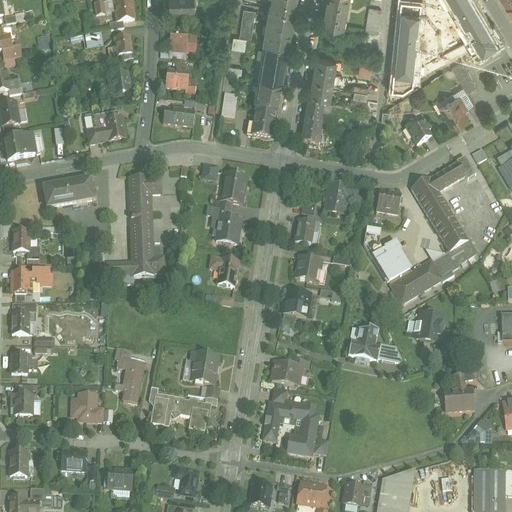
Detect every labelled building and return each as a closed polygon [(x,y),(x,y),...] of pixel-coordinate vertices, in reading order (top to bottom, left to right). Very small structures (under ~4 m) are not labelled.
[(131,0),(129,0),(113,3),(103,4),(105,16),(115,15),(117,24),(117,25),(123,24),(134,22),(131,0)] [(193,0),(169,0),(169,10),(171,10),(172,15),(179,15),(179,10),(194,10),(193,0)] [(295,0),(274,0),(273,8),(270,7),(294,12),(295,0)] [(326,0),(322,23),(342,27),(346,0),(326,0)] [(498,35),(477,0),(455,0),(481,45),(498,35)] [(103,4),(94,6),(96,17),(105,16),(103,4)] [(419,7),(402,5),(395,69),(413,71),(419,7)] [(270,7),(264,41),(288,46),(294,12),(270,7)] [(380,31),(381,8),(368,7),(368,31),(380,31)] [(255,10),(243,9),(239,38),(246,39),(251,39),(255,10)] [(15,18),(4,20),(6,27),(16,25),(15,18)] [(117,24),(110,25),(111,33),(124,31),(123,24),(117,25),(117,24)] [(188,30),(178,30),(177,34),(170,33),(170,49),(186,49),(187,49),(188,30)] [(3,32),(0,32),(0,54),(3,54),(12,52),(12,51),(10,42),(5,43),(3,32)] [(103,34),(71,40),(72,45),(84,42),(86,52),(106,49),(103,34)] [(50,37),(38,39),(41,54),(52,52),(50,37)] [(239,38),(233,37),(232,49),(245,51),(246,39),(239,38)] [(129,39),(114,41),(115,50),(113,50),(115,59),(121,58),(122,63),(132,62),(132,57),(129,39)] [(288,46),(264,41),(258,77),(282,82),(288,46)] [(186,49),(171,49),(170,61),(186,62),(186,49)] [(20,50),(12,51),(12,52),(3,54),(4,63),(22,60),(20,50)] [(335,60),(317,57),(315,66),(316,66),(315,72),(333,75),(334,68),(331,68),(332,61),(335,61),(335,60)] [(462,62),(452,68),(466,93),(476,87),(462,62)] [(360,64),(358,75),(369,77),(371,66),(360,64)] [(242,68),(229,66),(227,78),(240,80),(242,68)] [(412,81),(413,71),(395,69),(393,85),(402,86),(412,81)] [(191,74),(174,72),(171,90),(189,93),(191,74)] [(315,72),(314,72),(312,81),(313,81),(313,87),(330,90),(331,83),(329,82),(330,75),(332,76),(333,75),(315,72)] [(8,75),(0,76),(0,94),(8,93),(19,91),(19,90),(17,79),(9,81),(8,75)] [(127,75),(107,78),(108,85),(112,84),(114,99),(131,96),(127,75)] [(282,82),(258,77),(258,78),(261,78),(255,113),(276,117),(282,82)] [(330,90),(313,87),(313,81),(312,81),(310,95),(311,96),(310,101),(324,103),(328,104),(329,97),(327,97),(328,90),(330,90)] [(19,91),(8,93),(9,98),(22,96),(23,96),(22,90),(19,90),(19,91)] [(367,93),(354,91),(353,98),(366,100),(367,93)] [(238,98),(225,96),(223,108),(236,110),(238,98)] [(460,96),(441,108),(452,127),(468,117),(465,112),(468,109),(460,96)] [(353,98),(352,98),(351,104),(366,107),(368,100),(366,100),(353,98)] [(310,101),(309,100),(305,124),(320,127),(324,103),(310,101)] [(15,104),(0,106),(0,120),(1,128),(19,125),(15,104)] [(195,114),(184,113),(184,107),(177,106),(176,112),(164,110),(163,126),(193,129),(195,114)] [(236,110),(223,108),(221,120),(234,122),(236,110)] [(389,112),(382,112),(381,124),(388,125),(389,112)] [(276,117),(255,113),(255,114),(256,114),(254,127),(249,126),(247,138),(252,139),(272,143),(276,117)] [(116,121),(115,115),(93,119),(95,132),(97,146),(98,145),(98,146),(126,141),(123,120),(116,121)] [(423,119),(406,129),(416,148),(431,140),(428,133),(430,132),(423,119)] [(320,127),(305,124),(302,145),(318,148),(322,127),(320,127)] [(65,147),(64,131),(56,132),(57,148),(65,147)] [(95,132),(87,133),(89,147),(98,146),(98,145),(97,146),(95,132)] [(28,138),(21,140),(21,138),(17,139),(4,141),(7,163),(35,158),(31,138),(28,138)] [(481,152),(472,157),(477,166),(486,161),(481,152)] [(511,153),(497,162),(502,169),(498,171),(511,194),(511,193),(511,153)] [(467,182),(475,177),(465,161),(458,165),(465,178),(467,182)] [(465,178),(458,165),(450,170),(458,183),(465,178)] [(217,170),(204,168),(202,181),(215,183),(217,170)] [(458,183),(450,170),(430,182),(438,195),(458,183)] [(240,178),(225,175),(225,176),(223,186),(225,186),(222,203),(220,203),(221,204),(231,205),(242,207),(241,206),(244,190),(246,190),(247,181),(240,179),(240,178)] [(132,267),(99,268),(100,279),(120,278),(120,288),(134,287),(133,280),(153,279),(153,277),(163,277),(163,261),(162,261),(162,249),(152,250),(150,198),(160,197),(160,182),(150,182),(149,180),(129,181),(132,267)] [(430,182),(429,181),(411,192),(449,255),(431,266),(430,265),(391,289),(402,307),(441,283),(440,281),(459,270),(457,268),(476,257),(468,244),(455,224),(457,223),(458,221),(448,205),(446,205),(444,206),(438,195),(430,182)] [(90,183),(44,191),(48,211),(93,203),(90,183)] [(359,190),(330,185),(325,215),(344,218),(347,200),(357,201),(359,190)] [(401,198),(379,194),(376,214),(398,218),(401,198)] [(231,205),(221,204),(219,211),(230,213),(231,205)] [(219,211),(208,209),(207,217),(229,220),(230,213),(219,211)] [(315,211),(302,209),(301,217),(307,218),(314,219),(315,211)] [(229,220),(207,217),(213,218),(211,230),(214,230),(213,237),(224,239),(223,245),(237,247),(238,247),(239,239),(238,238),(241,223),(242,223),(229,220)] [(314,219),(307,218),(306,224),(314,225),(314,226),(319,226),(321,227),(322,220),(314,219)] [(306,224),(298,223),(295,245),(310,247),(312,234),(318,234),(319,226),(314,226),(314,225),(306,224)] [(379,256),(384,232),(370,229),(365,253),(379,256)] [(32,234),(13,233),(13,255),(29,255),(29,250),(36,250),(36,242),(32,242),(32,234)] [(396,246),(385,252),(386,253),(373,261),(389,286),(410,273),(399,255),(400,254),(396,246)] [(30,256),(28,256),(28,267),(33,268),(38,268),(39,251),(30,251),(30,256)] [(322,264),(292,259),(292,260),(301,262),(299,273),(296,272),(296,274),(297,274),(296,281),(295,281),(295,282),(305,283),(305,284),(319,287),(319,285),(316,285),(318,273),(321,274),(321,273),(320,272),(321,265),(322,265),(322,264)] [(349,261),(333,259),(332,266),(348,268),(349,261)] [(239,264),(222,261),(221,262),(211,260),(210,266),(211,266),(210,272),(220,273),(217,287),(234,290),(239,264)] [(29,275),(12,275),(12,295),(33,296),(33,285),(40,286),(40,288),(51,288),(52,277),(49,277),(49,274),(32,274),(32,278),(29,278),(29,275)] [(504,281),(496,283),(499,292),(507,290),(504,281)] [(310,297),(287,293),(283,316),(284,317),(296,319),(306,320),(310,297)] [(333,295),(321,293),(320,300),(331,302),(333,295)] [(331,303),(340,304),(342,296),(333,295),(331,302),(331,303)] [(232,302),(220,300),(218,306),(231,309),(232,302)] [(12,307),(12,316),(36,316),(36,306),(12,307)] [(428,316),(420,315),(418,325),(416,324),(414,335),(417,336),(416,342),(439,346),(444,317),(429,315),(428,316)] [(36,316),(12,316),(12,338),(29,338),(29,326),(36,326),(36,316)] [(511,318),(501,318),(502,346),(511,345),(511,318)] [(290,326),(282,325),(281,333),(289,334),(290,326)] [(378,332),(369,330),(368,333),(359,332),(356,345),(351,344),(348,359),(356,360),(355,365),(368,368),(369,363),(377,365),(378,362),(400,367),(401,362),(396,350),(380,347),(380,350),(375,349),(378,332)] [(132,354),(117,351),(115,361),(118,362),(118,361),(145,367),(146,362),(131,358),(132,354)] [(218,360),(192,356),(191,364),(194,365),(191,384),(214,388),(218,360)] [(28,357),(12,357),(11,368),(10,368),(10,375),(11,375),(11,377),(27,377),(27,373),(30,373),(31,359),(28,359),(28,357)] [(145,367),(118,361),(118,362),(116,371),(126,373),(122,389),(116,387),(115,392),(125,394),(123,404),(137,407),(145,367)] [(310,364),(295,361),(293,367),(301,369),(301,371),(308,372),(310,364)] [(293,367),(275,364),(271,384),(298,388),(301,371),(301,369),(293,367)] [(476,382),(466,370),(461,371),(462,375),(464,384),(476,382)] [(462,375),(453,378),(455,392),(443,394),(445,415),(474,412),(472,391),(466,392),(464,384),(462,375)] [(32,388),(16,388),(16,397),(32,397),(32,388)] [(219,391),(207,389),(206,400),(217,402),(219,391)] [(158,392),(151,391),(149,404),(154,411),(157,397),(158,392)] [(287,394),(274,392),(272,406),(285,408),(287,394)] [(95,397),(79,396),(78,410),(72,409),(71,420),(78,420),(78,424),(86,424),(86,421),(93,421),(93,424),(97,424),(97,425),(103,425),(104,411),(97,411),(97,413),(94,413),(95,397)] [(33,398),(11,397),(11,411),(14,411),(14,418),(32,419),(33,398)] [(183,401),(157,397),(154,411),(151,426),(166,428),(169,412),(173,413),(172,415),(190,418),(190,419),(192,420),(190,432),(193,432),(193,433),(195,434),(195,433),(203,434),(205,422),(209,423),(209,422),(208,422),(210,408),(204,407),(197,406),(197,404),(190,403),(189,404),(184,403),(183,401)] [(206,400),(204,407),(210,408),(216,409),(217,402),(206,400)] [(511,404),(502,406),(506,431),(511,430),(511,404)] [(286,409),(269,406),(267,421),(265,420),(265,421),(267,422),(266,427),(264,427),(264,428),(265,428),(263,443),(276,445),(280,420),(302,423),(299,440),(289,438),(286,455),(312,460),(312,457),(315,442),(319,418),(315,417),(316,409),(305,407),(304,408),(286,405),(286,409)] [(114,412),(104,411),(103,425),(113,425),(114,412)] [(481,423),(461,446),(461,447),(491,447),(491,433),(481,423)] [(329,444),(315,442),(312,457),(326,459),(329,444)] [(27,454),(11,454),(10,479),(27,480),(27,454)] [(85,455),(63,454),(62,473),(86,474),(86,468),(84,465),(85,455)] [(98,471),(89,470),(88,482),(97,483),(97,482),(98,471)] [(198,475),(187,473),(177,470),(174,479),(182,482),(179,496),(194,499),(195,491),(196,491),(198,483),(197,483),(198,475)] [(133,473),(121,472),(121,474),(109,473),(108,482),(105,482),(104,489),(107,490),(107,491),(131,493),(133,473)] [(511,473),(493,474),(493,499),(504,499),(511,499),(511,473)] [(493,474),(474,474),(473,511),(493,511),(493,499),(493,474)] [(398,511),(405,476),(383,482),(377,511),(398,511)] [(442,481),(443,493),(451,493),(450,480),(442,481)] [(372,486),(364,484),(363,489),(364,489),(362,499),(370,500),(372,486)] [(271,489),(254,486),(251,507),(269,510),(270,502),(269,501),(271,489)] [(289,488),(277,486),(276,492),(280,493),(278,504),(286,506),(289,488)] [(325,490),(301,486),(298,506),(322,510),(325,490)] [(363,489),(346,486),(343,506),(360,509),(362,499),(364,489),(363,489)] [(174,491),(158,489),(156,499),(172,501),(174,491)] [(43,491),(30,491),(30,504),(41,504),(41,509),(52,510),(52,497),(43,497),(43,491)] [(503,511),(504,499),(493,499),(493,511),(503,511)] [(26,500),(9,500),(9,511),(38,511),(38,509),(26,509),(26,500)]
